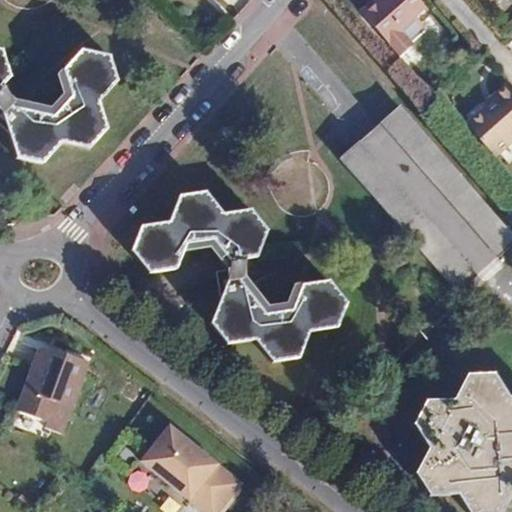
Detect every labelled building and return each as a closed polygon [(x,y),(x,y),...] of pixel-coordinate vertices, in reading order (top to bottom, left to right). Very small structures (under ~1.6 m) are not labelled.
[(245,0),(222,0),(233,11),(245,0)] [(380,3),(364,17),(400,58),(414,45),(413,43),(427,30),(423,26),(424,22),(432,14),(419,0),(377,0),(378,0),(380,3)] [(0,96),(8,87),(14,79),(6,54),(0,52),(0,96)] [(82,54),(65,74),(73,100),(94,104),(118,79),(111,59),(82,54)] [(54,113),(22,108),(21,113),(28,115),(56,120),(73,100),(65,74),(61,78),(67,98),(54,113)] [(120,85),(118,79),(94,104),(102,106),(120,85)] [(511,88),(508,85),(495,97),(497,99),(485,110),(467,126),(495,156),(511,140),(511,88)] [(0,96),(0,122),(12,132),(16,128),(28,115),(21,113),(22,108),(17,107),(8,98),(13,92),(8,87),(0,96)] [(497,99),(495,97),(482,106),(485,110),(497,99)] [(73,100),(56,120),(62,138),(96,145),(109,130),(102,106),(94,104),(73,100)] [(511,230),(399,104),(338,157),(459,292),(511,244),(511,230)] [(16,128),(28,161),(48,164),(65,146),(62,138),(56,120),(28,115),(16,128)] [(16,128),(12,132),(21,160),(28,161),(16,128)] [(62,138),(65,146),(92,151),(96,145),(62,138)] [(176,194),(166,219),(184,241),(212,238),(221,214),(204,191),(176,194)] [(250,209),(221,214),(212,238),(229,260),(255,257),(266,230),(250,209)] [(184,241),(166,219),(138,224),(127,250),(145,271),(174,267),(184,241)] [(291,310),(310,333),(337,328),(347,302),(330,280),(302,284),(291,310)] [(227,345),(255,341),(265,316),(247,292),(219,297),(209,323),(227,345)] [(265,316),(255,341),(271,362),(299,357),(310,333),(291,310),(265,316)] [(45,348),(16,407),(46,421),(43,427),(58,433),(64,421),(92,361),(71,352),(68,358),(45,348)] [(474,373),(460,396),(474,422),(501,421),(511,402),(511,391),(501,373),(474,373)] [(419,423),(433,447),(460,445),(474,422),(460,396),(434,397),(419,423)] [(511,402),(501,421),(511,437),(511,402)] [(219,511),(240,486),(167,429),(139,465),(199,511),(219,511)] [(460,445),(433,447),(419,470),(433,493),(460,493),(476,469),(460,445)] [(511,452),(502,468),(511,484),(511,452)] [(476,469),(460,493),(471,511),(506,511),(511,502),(511,484),(502,468),(476,469)]
